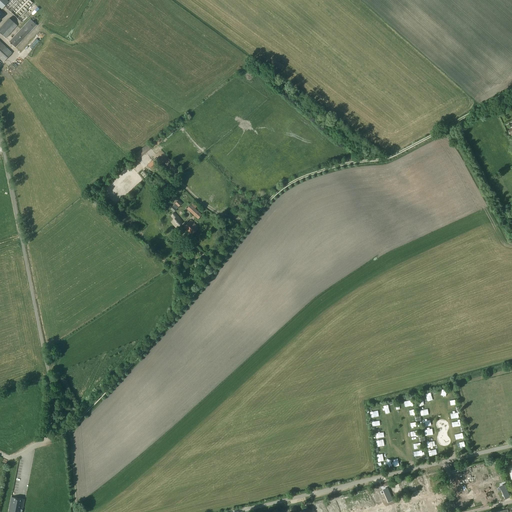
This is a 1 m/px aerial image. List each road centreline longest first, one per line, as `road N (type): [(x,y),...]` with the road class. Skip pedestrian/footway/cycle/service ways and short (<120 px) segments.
road 1 (track): [(47,438),(64,433),(103,395),(279,191),(339,164),(389,156),(511,90)]
road 2 (unclassified): [(0,140),(52,396),(47,438),(18,456),(0,454)]
